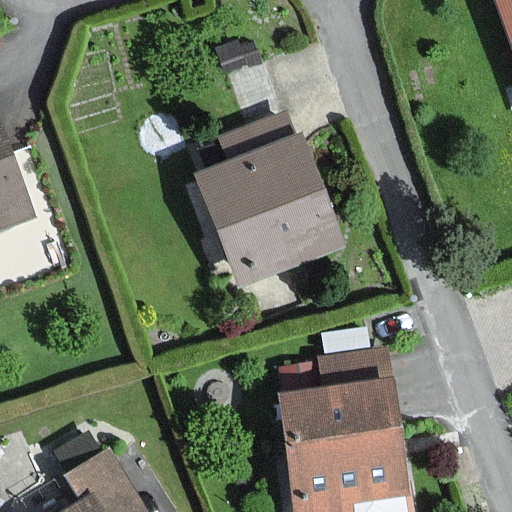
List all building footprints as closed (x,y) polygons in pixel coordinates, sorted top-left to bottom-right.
[(511,0),(503,0),(511,24),(511,0)] [(0,122),(0,224),(34,211),(0,122)] [(300,136),(205,173),(248,281),(342,243),(300,136)] [(410,511),(394,382),(286,396),(301,511),(410,511)] [(124,511),(102,464),(73,478),(86,506),(72,511),(124,511)]
